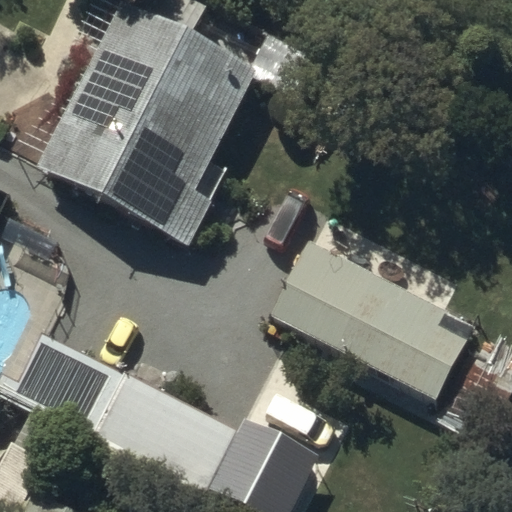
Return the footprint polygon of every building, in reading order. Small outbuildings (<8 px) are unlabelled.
[(180,0),(125,0),(36,174),(190,254),(229,179),(212,170),(259,79),(192,45),(208,14),(180,0)] [(447,319),(310,251),(272,326),(439,410),(469,349),(439,334),(447,319)] [(508,388),(476,372),(445,433),(476,449),(508,388)] [(296,511),(320,464),(244,428),(211,498),(239,511),(296,511)] [(63,511),(32,497),(24,511),(63,511)]
